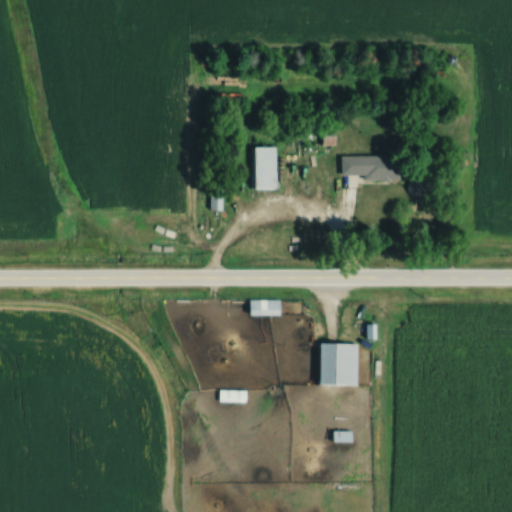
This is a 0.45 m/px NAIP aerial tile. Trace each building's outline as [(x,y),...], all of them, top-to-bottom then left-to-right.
[(280,146),(255,146),(255,188),(280,188),(280,146)] [(345,154),(345,173),(368,173),(368,179),(403,178),(403,154),(345,154)] [(426,180),(411,182),(412,192),(427,190),(426,180)] [(213,209),(225,209),(225,188),(214,188),(213,209)] [(284,298),(253,298),(253,315),(284,315),(284,298)] [(362,342),(326,342),(326,384),(362,384),(362,342)] [(357,440),(357,430),(337,430),(337,440),(357,440)]
